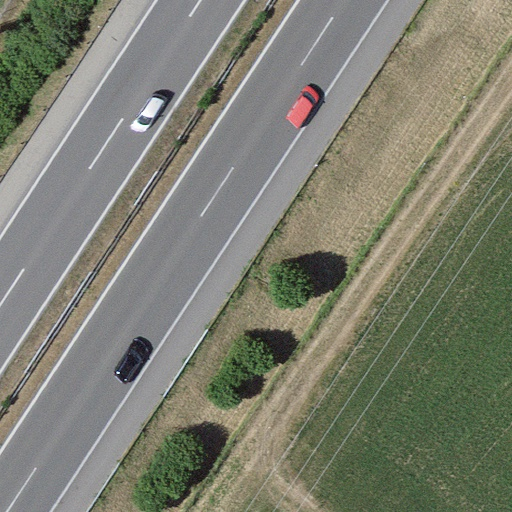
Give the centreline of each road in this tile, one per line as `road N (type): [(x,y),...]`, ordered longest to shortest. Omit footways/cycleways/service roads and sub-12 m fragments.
road 1 (motorway): [(7,511),(345,0)]
road 2 (motorway): [(202,0),(0,308)]
